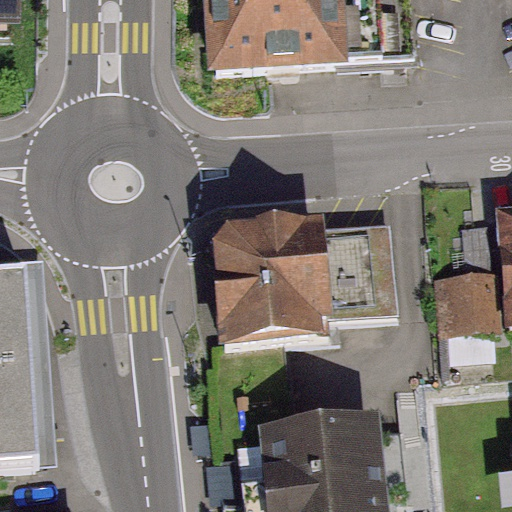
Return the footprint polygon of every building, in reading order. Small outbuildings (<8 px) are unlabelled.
[(325,0),(198,0),(202,105),(329,100),(325,0)] [(511,237),(488,239),(491,293),(452,296),(456,360),(511,356),(511,237)] [(392,245),(210,260),(219,378),(320,370),(317,337),(399,330),(392,245)] [(5,307),(0,306),(0,483),(17,482),(15,444),(5,307)] [(360,451),(252,459),(256,511),(364,511),(363,489),(360,451)]
